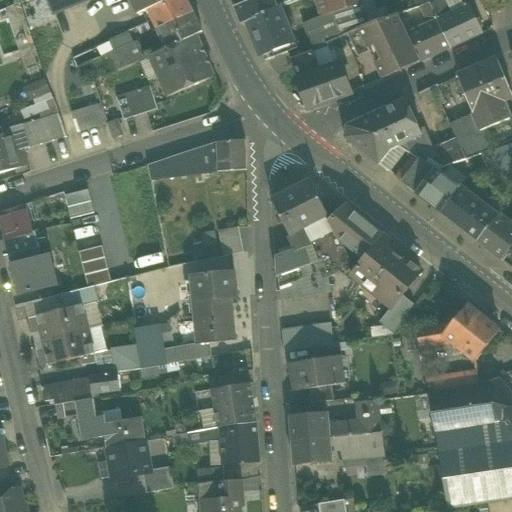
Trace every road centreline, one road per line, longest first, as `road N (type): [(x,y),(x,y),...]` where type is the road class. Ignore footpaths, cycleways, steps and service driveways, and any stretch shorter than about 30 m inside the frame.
road 1 (residential): [(283,511),(257,157),(277,124)]
road 2 (secondary): [(511,309),(277,124)]
road 3 (residential): [(277,124),(220,128),(0,197)]
road 4 (residential): [(511,36),(323,122),(277,124)]
road 5 (residential): [(53,511),(0,293)]
road 6 (secondary): [(277,124),(212,0)]
